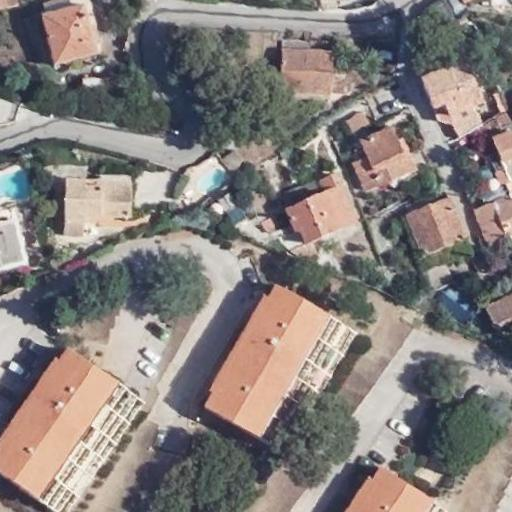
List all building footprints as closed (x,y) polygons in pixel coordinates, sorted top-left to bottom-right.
[(440,0),(432,4),(432,5),(440,27),(455,21),(452,14),(446,0),(440,0)] [(85,3),(75,6),(88,57),(97,55),(85,3)] [(88,57),(75,6),(37,15),(50,67),(88,57)] [(325,26),(275,24),(272,75),(335,78),(335,64),(323,64),(325,26)] [(460,44),(442,51),(447,62),(464,55),(460,44)] [(442,51),(416,62),(434,108),(443,103),(452,123),(467,113),(475,109),(466,89),(477,85),(464,55),(447,62),(442,51)] [(96,85),(79,85),(80,100),(96,102),(96,85)] [(511,121),(502,98),(490,103),(501,126),(489,133),(493,142),(484,146),(495,168),(498,166),(509,161),(511,160),(511,132),(507,123),(511,121)] [(501,126),(490,103),(474,110),(480,125),(485,124),(489,133),(501,126)] [(345,148),(355,172),(400,152),(382,111),(352,123),(360,141),(345,148)] [(223,129),(210,141),(224,158),(239,148),(223,129)] [(282,217),(291,233),(303,228),(347,207),(325,159),(310,166),(314,178),(276,195),(284,215),(282,217)] [(511,174),(502,178),(469,192),(483,226),(511,213),(511,160),(509,161),(511,168),(511,174)] [(498,166),(502,178),(511,174),(511,168),(509,161),(498,166)] [(85,170),(85,163),(85,162),(47,162),(46,218),(65,217),(65,204),(66,195),(79,195),(114,196),(114,172),(85,170)] [(115,164),(85,163),(85,170),(114,172),(115,164)] [(423,256),(465,238),(442,183),(399,202),(423,256)] [(66,195),(65,204),(78,204),(79,195),(66,195)] [(266,201),(252,209),(260,221),(272,215),(266,201)] [(356,207),(368,235),(381,230),(369,201),(356,207)] [(22,258),(6,212),(0,214),(0,257),(1,257),(4,265),(22,258)] [(291,233),(282,237),(296,244),(308,239),(303,228),(291,233)] [(37,253),(56,246),(51,237),(34,244),(37,253)] [(206,273),(186,257),(124,353),(144,368),(206,273)] [(335,315),(268,272),(251,298),(247,296),(237,310),(241,313),(217,352),(211,349),(200,364),(207,369),(191,392),(257,434),(335,315)] [(85,274),(83,286),(77,285),(75,299),(70,299),(68,314),(98,320),(99,306),(107,305),(109,291),(114,292),(115,279),(85,274)] [(433,293),(451,285),(448,277),(430,285),(433,293)] [(511,289),(483,301),(489,315),(496,319),(507,315),(511,323),(511,322),(511,289)] [(403,320),(382,304),(305,403),(326,421),(403,320)] [(25,356),(30,362),(1,398),(0,397),(0,456),(31,482),(121,372),(59,327),(41,348),(34,344),(25,356)] [(464,482),(447,507),(443,511),(477,511),(487,498),(485,497),(493,485),(492,484),(498,474),(498,473),(504,462),(503,460),(511,443),(511,381),(504,393),(506,393),(498,404),(500,407),(492,418),(493,420),(486,431),(489,433),(479,444),(481,446),(474,456),(475,458),(468,467),(470,469),(462,481),(464,482)] [(143,407),(129,398),(115,420),(107,420),(50,511),(83,511),(132,434),(127,431),(143,407)] [(413,511),(429,493),(370,449),(352,473),(345,467),(335,481),(342,486),(322,511),(413,511)] [(260,511),(289,473),(266,455),(234,499),(231,499),(224,509),(219,508),(216,511),(260,511)]
